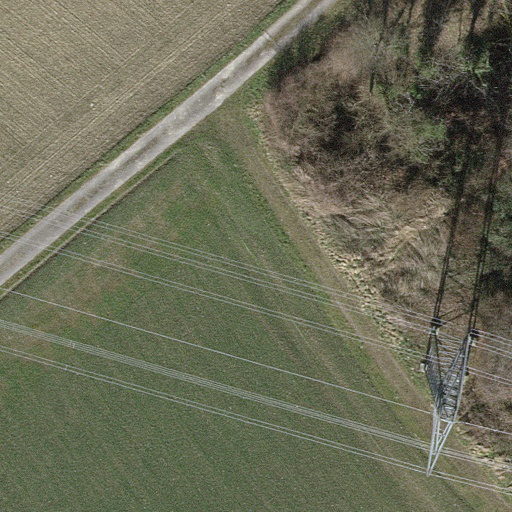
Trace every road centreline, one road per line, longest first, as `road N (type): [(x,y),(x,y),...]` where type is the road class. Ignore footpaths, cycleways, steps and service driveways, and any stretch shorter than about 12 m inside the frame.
road 1 (track): [(219,90),(409,387),(511,511)]
road 2 (track): [(308,0),(219,90),(0,268)]
